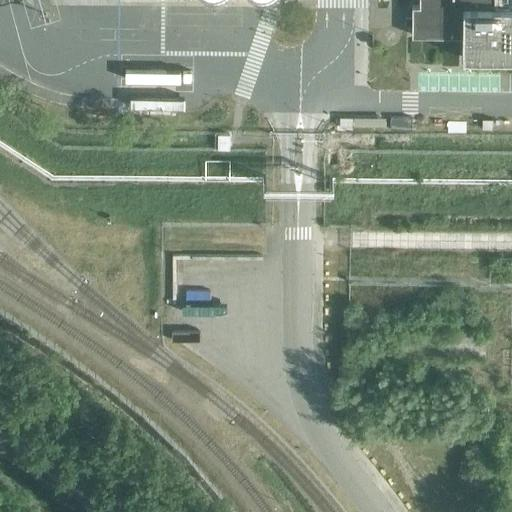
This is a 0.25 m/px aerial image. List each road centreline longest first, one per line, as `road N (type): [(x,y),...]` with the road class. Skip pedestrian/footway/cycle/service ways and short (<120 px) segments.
road 1 (unclassified): [(377,511),(306,410),(295,346),(298,212)]
road 2 (unclassified): [(109,511),(0,425)]
